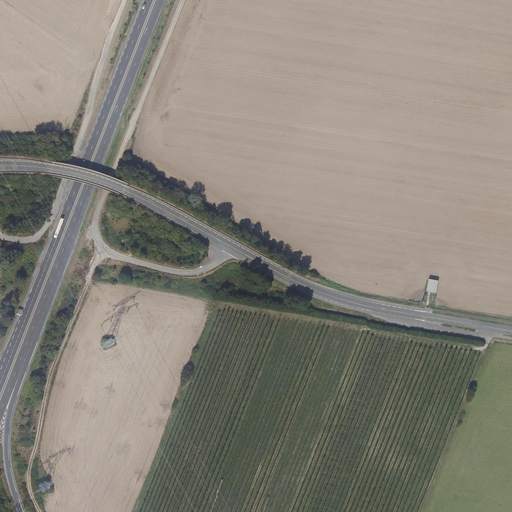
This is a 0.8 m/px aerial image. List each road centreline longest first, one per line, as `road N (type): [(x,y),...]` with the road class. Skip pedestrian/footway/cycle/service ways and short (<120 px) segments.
road 1 (tertiary): [(511,331),(332,297),(123,189),(77,173),(0,165)]
road 2 (track): [(179,0),(97,213),(99,237),(115,256),(179,273),(205,271),(230,246)]
road 3 (primary): [(33,327),(160,0)]
road 4 (primary): [(149,0),(23,324)]
road 5 (track): [(124,0),(46,224),(26,239),(0,236)]
road 6 (track): [(107,247),(44,403),(29,477),(40,511)]
road 7 (trunk): [(21,511),(3,449),(4,417),(33,327)]
